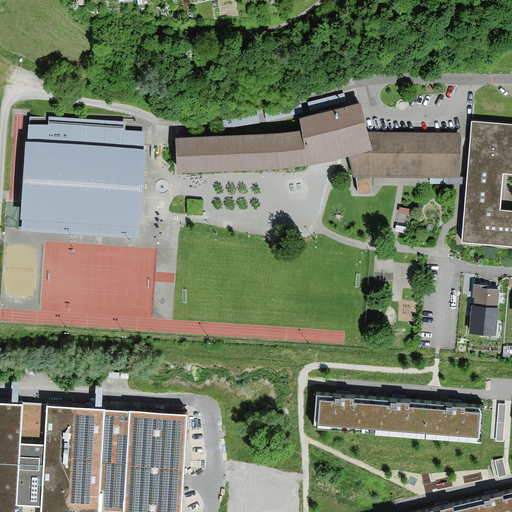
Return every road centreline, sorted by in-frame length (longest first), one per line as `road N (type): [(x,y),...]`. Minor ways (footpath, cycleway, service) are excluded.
road 1 (residential): [(511,81),(352,83)]
road 2 (track): [(18,87),(7,104),(0,210)]
